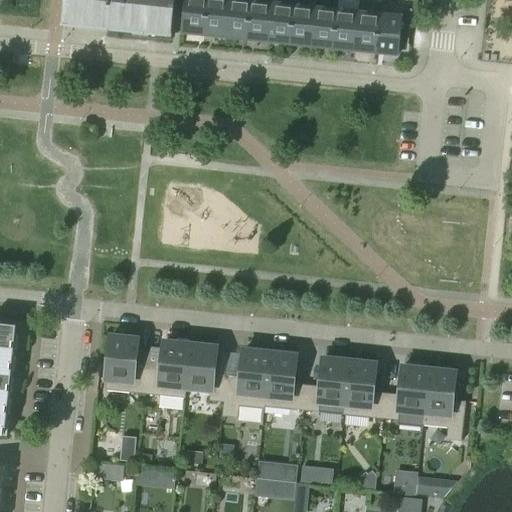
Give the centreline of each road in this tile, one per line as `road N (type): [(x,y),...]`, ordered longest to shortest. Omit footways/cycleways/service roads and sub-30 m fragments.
road 1 (residential): [(0,43),(439,85),(447,0)]
road 2 (residential): [(511,353),(73,307)]
road 3 (residential): [(53,511),(73,307)]
